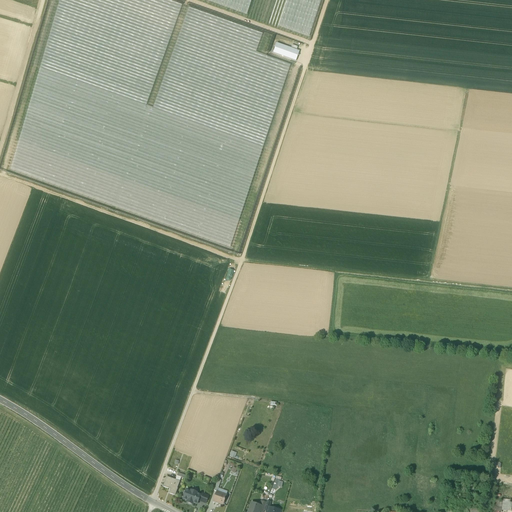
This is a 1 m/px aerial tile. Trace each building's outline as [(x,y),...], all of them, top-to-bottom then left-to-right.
[(277,42),(273,53),(296,61),(300,51),(277,42)] [(177,472),(174,480),(179,482),(182,483),(185,475),(177,472)] [(174,480),(166,477),(163,486),(168,487),(171,488),(168,494),(175,496),(177,489),(179,482),(174,480)] [(191,492),(186,491),(183,500),(187,502),(186,503),(188,504),(188,503),(189,503),(190,504),(191,505),(192,505),(192,504),(197,505),(198,502),(200,497),(200,496),(196,494),(196,493),(191,491),(191,492)] [(208,497),(202,494),(201,497),(200,497),(198,502),(205,505),(208,497)] [(220,495),(216,494),(214,502),(223,505),(226,496),(221,494),(220,495)] [(502,500),(501,507),(501,508),(509,509),(510,502),(502,500)] [(266,504),(261,502),(260,506),(259,508),(260,508),(258,511),(263,511),(264,511),(266,504)]
